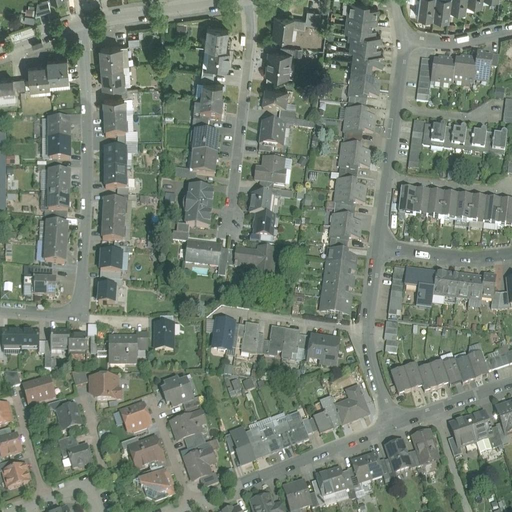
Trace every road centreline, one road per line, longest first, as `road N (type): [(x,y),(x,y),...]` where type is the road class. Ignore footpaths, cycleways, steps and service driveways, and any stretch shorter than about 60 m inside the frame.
road 1 (residential): [(81,27),(90,154),(82,315)]
road 2 (residential): [(230,231),(248,51),(243,0)]
road 3 (residential): [(189,507),(394,424)]
road 4 (residential): [(380,245),(403,41)]
road 5 (tertiary): [(81,27),(231,0)]
road 6 (residential): [(380,245),(470,260),(511,255)]
road 7 (residential): [(394,424),(511,383)]
road 8 (residential): [(249,315),(369,331)]
